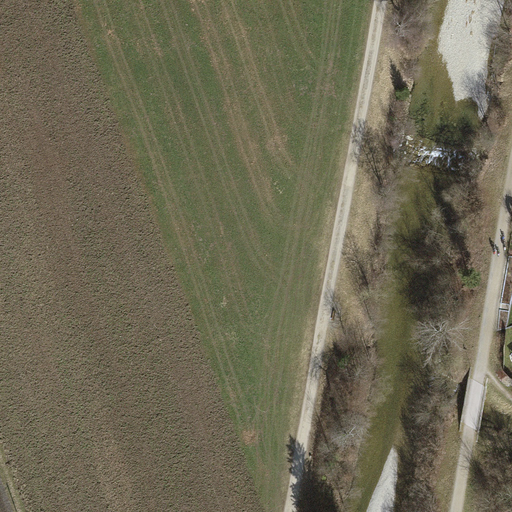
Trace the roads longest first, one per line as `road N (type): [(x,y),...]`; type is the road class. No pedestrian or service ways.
road 1 (track): [(380,0),(291,511)]
road 2 (track): [(481,364),(511,188)]
road 3 (track): [(481,364),(456,511)]
